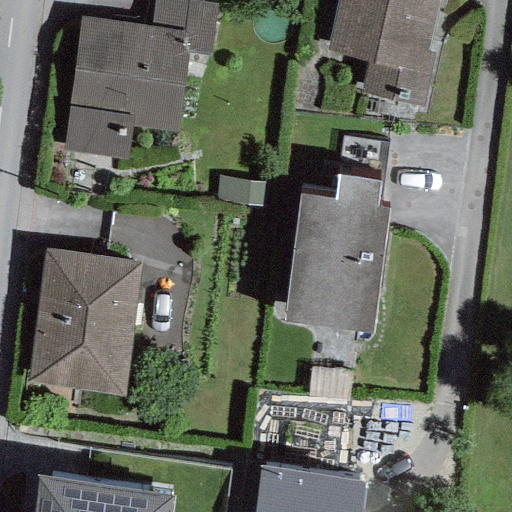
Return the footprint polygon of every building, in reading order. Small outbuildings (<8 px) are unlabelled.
[(438,0),(338,0),(327,52),(366,61),(359,94),(421,108),(434,52),(428,50),(438,0)] [(78,16),(62,150),(127,158),(131,126),(175,131),(188,30),(78,16)] [(379,179),(336,174),(333,197),(298,193),(282,321),(371,332),(387,205),(375,203),(379,179)] [(43,248),(25,381),(123,394),(141,261),(43,248)] [(260,464),(252,511),(359,511),(365,479),(260,464)] [(168,511),(172,490),(37,473),(31,511),(168,511)]
